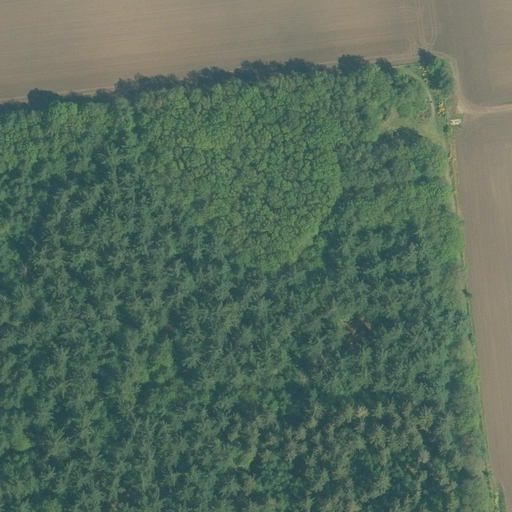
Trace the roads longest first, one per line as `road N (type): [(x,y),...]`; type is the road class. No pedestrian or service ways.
road 1 (track): [(481,511),(428,98),(402,73),(317,81)]
road 2 (track): [(317,81),(0,119)]
